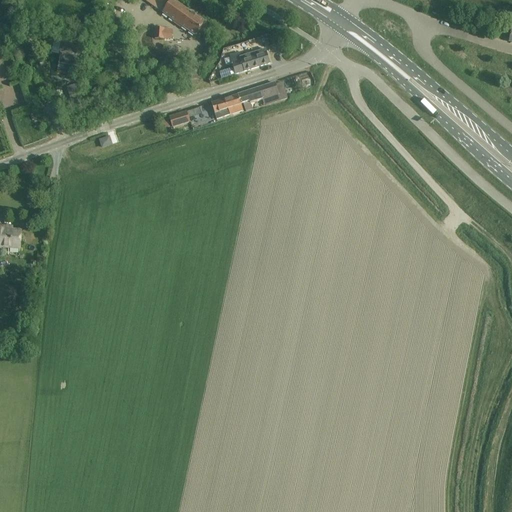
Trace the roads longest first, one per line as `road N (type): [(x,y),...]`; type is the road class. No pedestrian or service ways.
road 1 (unclassified): [(0,165),(298,65),(323,49)]
road 2 (unclassified): [(323,49),(366,72),(511,208)]
road 3 (primary): [(389,60),(511,179)]
road 4 (primary): [(511,153),(389,60)]
road 5 (unclassified): [(424,20),(426,54),(511,128)]
